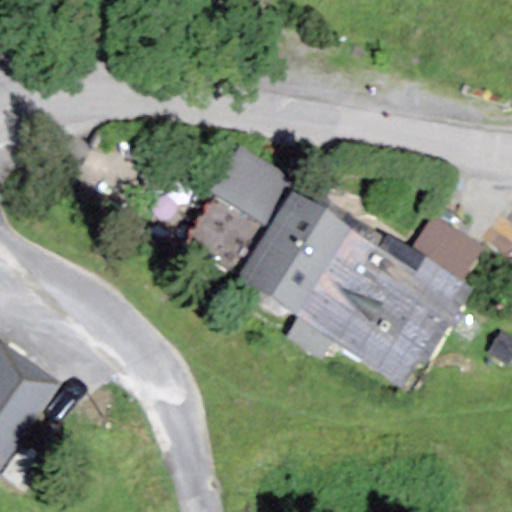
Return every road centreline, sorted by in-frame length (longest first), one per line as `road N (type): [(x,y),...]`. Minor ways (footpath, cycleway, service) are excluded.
road 1 (unclassified): [(511,156),(80,86),(0,95)]
road 2 (unclassified): [(0,267),(130,340),(164,386),(204,511)]
